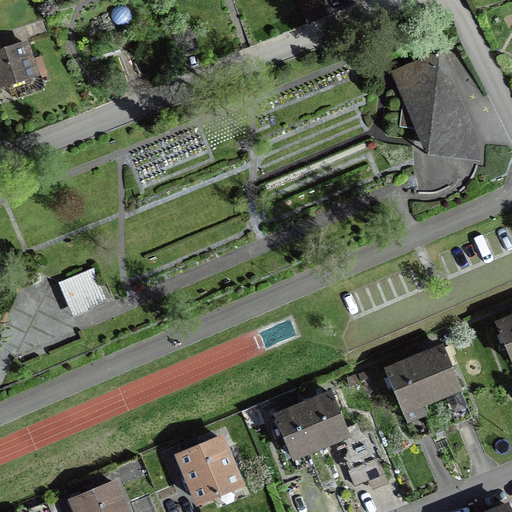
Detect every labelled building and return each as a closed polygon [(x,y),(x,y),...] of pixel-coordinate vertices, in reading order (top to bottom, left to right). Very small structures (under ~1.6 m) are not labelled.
[(199,48),(188,20),(170,28),(181,56),(199,48)] [(23,46),(0,54),(0,86),(33,76),(23,46)] [(142,75),(132,50),(115,57),(124,81),(142,75)] [(415,122),(459,101),(436,55),(394,75),(415,122)] [(475,135),(459,101),(415,122),(430,155),(478,161),(479,155),(475,135)] [(94,268),(67,278),(80,312),(107,302),(94,268)] [(511,320),(497,326),(511,364),(511,320)] [(405,362),(385,370),(402,413),(430,402),(458,392),(441,348),(428,353),(413,359),(405,362)] [(292,410),(275,417),(292,459),(319,448),(347,437),(329,395),(317,400),(302,406),(292,410)] [(239,486),(219,439),(176,457),(196,504),(239,486)] [(128,511),(129,511),(115,478),(67,498),(73,511),(128,511)]
